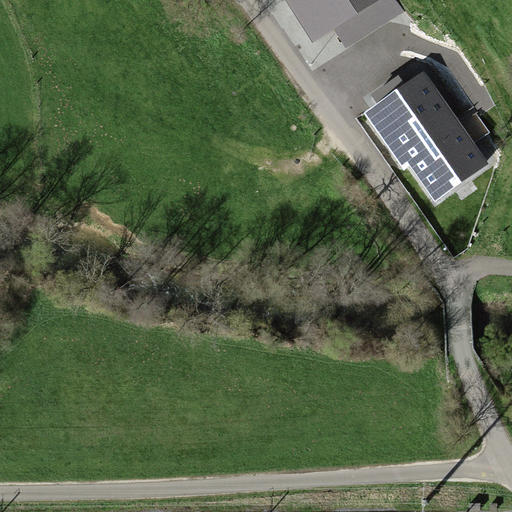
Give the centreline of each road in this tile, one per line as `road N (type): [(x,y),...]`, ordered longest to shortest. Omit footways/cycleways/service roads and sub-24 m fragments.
road 1 (residential): [(511,466),(465,364),(453,280),(242,0)]
road 2 (unclassified): [(0,492),(511,466)]
